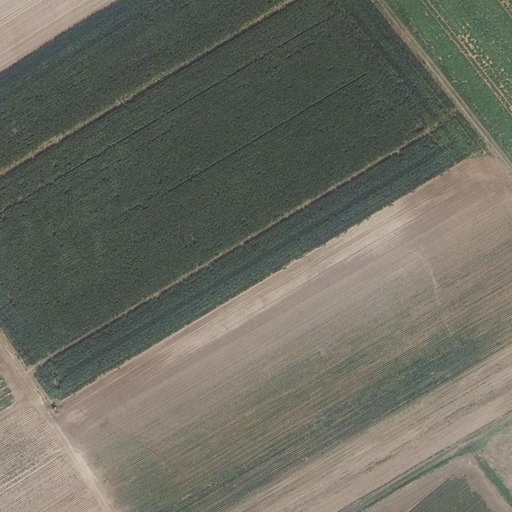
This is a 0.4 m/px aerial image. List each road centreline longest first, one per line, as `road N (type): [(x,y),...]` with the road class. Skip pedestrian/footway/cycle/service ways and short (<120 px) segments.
road 1 (track): [(383,0),(511,164)]
road 2 (track): [(511,410),(343,511)]
